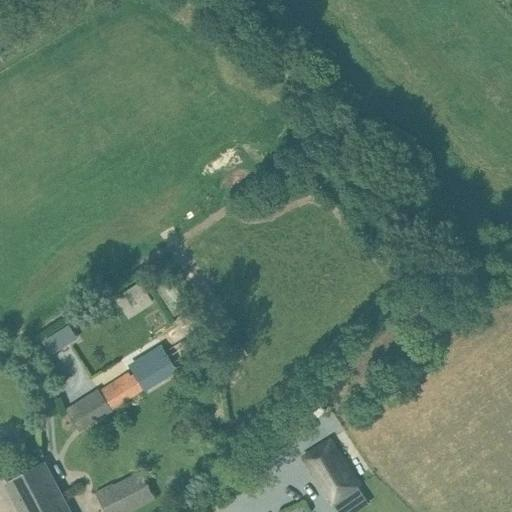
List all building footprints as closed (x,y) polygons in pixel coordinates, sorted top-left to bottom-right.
[(116,295),(129,317),(154,303),(141,281),(116,295)] [(48,354),(76,337),(68,325),(41,341),(48,354)] [(128,374),(100,391),(112,411),(144,391),(146,395),(179,374),(162,347),(129,368),(134,376),(130,378),(128,374)] [(330,440),(303,457),(333,502),(360,485),(356,479),(342,457),(331,442),(330,440)] [(5,484),(19,511),(70,511),(45,463),(5,484)] [(140,472),(97,496),(105,511),(129,511),(154,499),(140,472)]
